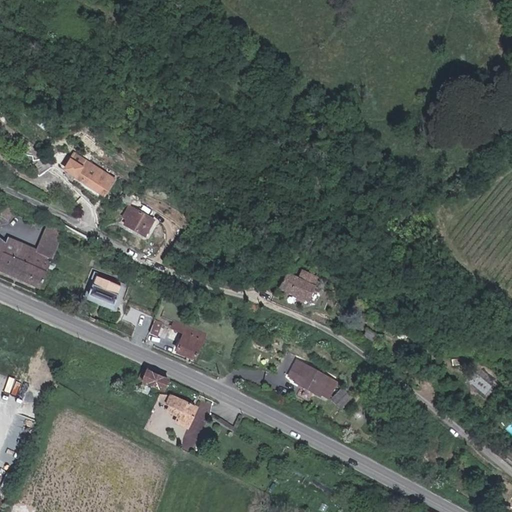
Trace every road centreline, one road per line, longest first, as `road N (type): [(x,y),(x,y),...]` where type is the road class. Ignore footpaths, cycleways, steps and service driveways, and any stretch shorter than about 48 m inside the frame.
road 1 (residential): [(0,187),(139,257),(276,304),(355,346),(511,468)]
road 2 (primary): [(0,290),(445,511)]
